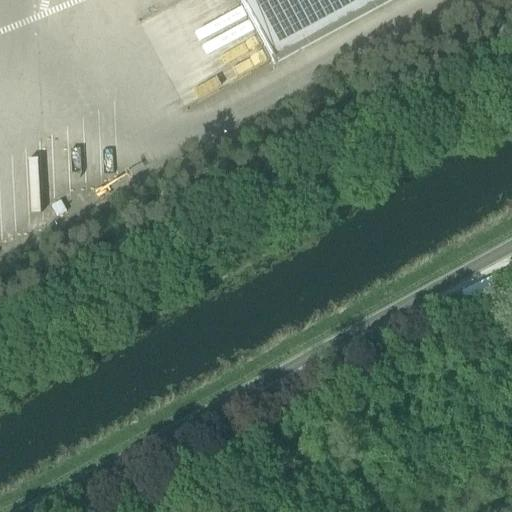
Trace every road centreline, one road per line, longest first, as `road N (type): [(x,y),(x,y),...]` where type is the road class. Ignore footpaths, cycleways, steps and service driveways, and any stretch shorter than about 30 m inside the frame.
road 1 (track): [(511,82),(0,366)]
road 2 (unknown): [(420,0),(164,135),(137,129),(0,34)]
road 3 (primary): [(48,511),(447,293)]
